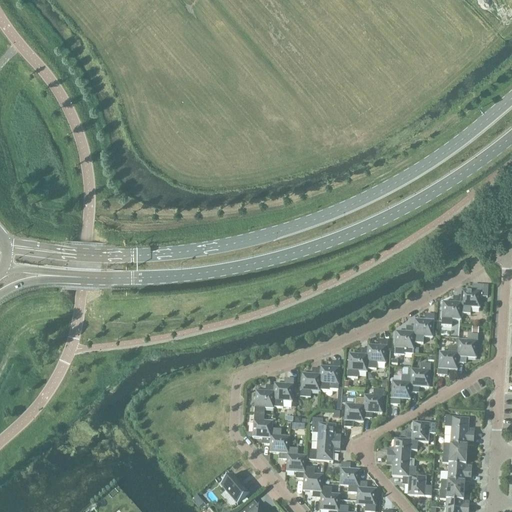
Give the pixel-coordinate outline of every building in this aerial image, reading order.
[(462,291),(461,298),(462,298),(461,315),(470,315),(471,309),(480,310),(480,298),(486,299),(487,287),(471,286),(471,292),(462,291)] [(462,298),(461,298),(455,298),(455,304),(443,303),(441,327),(451,327),(452,321),(461,322),(461,315),(462,298)] [(415,321),(414,328),(415,328),(414,344),(423,345),(424,338),(433,339),(434,316),(427,315),(427,322),(415,321)] [(415,328),(414,328),(408,327),(408,334),(396,333),(394,356),(404,357),(404,355),(413,356),(413,355),(414,349),(414,344),(415,328)] [(458,341),(458,348),(457,364),(458,365),(464,365),(464,359),(476,360),(478,336),(468,335),(467,342),(458,341)] [(368,346),(367,350),(368,350),(366,370),(367,370),(376,371),(377,364),(386,365),(387,342),(380,341),(380,347),(368,346)] [(458,348),(449,347),(448,354),(439,353),(438,376),(445,377),(445,371),(457,372),(458,365),(457,364),(458,348)] [(368,350),(367,350),(362,350),(361,356),(349,355),(347,379),(357,380),(358,372),(367,373),(367,370),(366,370),(368,350)] [(320,368),(320,370),(321,370),(319,392),(320,392),(338,393),(340,363),(333,363),(333,369),(320,368)] [(411,371),(411,378),(410,394),(411,394),(416,394),(417,388),(429,389),(431,366),(421,365),(420,372),(411,371)] [(321,370),(320,370),(315,370),(314,376),(302,375),(300,399),(311,399),(311,393),(320,393),(320,392),(319,392),(321,370)] [(411,378),(402,377),(401,383),(392,383),(391,406),(398,406),(398,400),(410,401),(411,394),(410,394),(411,378)] [(274,385),(274,387),(275,387),(273,409),(274,409),(283,409),(283,403),(292,403),(294,380),(287,380),(286,386),(274,385)] [(256,392),(254,415),(264,416),(265,410),(274,410),(274,409),(273,409),(275,387),(274,387),(268,387),(268,393),(256,392)] [(364,397),(364,400),(365,400),(363,420),(364,420),(370,420),(370,414),(382,415),(384,391),(374,391),(373,397),(364,397)] [(343,399),(343,405),(346,405),(344,429),(351,429),(351,423),(363,424),(364,420),(363,420),(365,400),(364,400),(343,399)] [(264,446),(270,446),(271,446),(272,430),(272,431),(273,426),(273,423),(264,422),(264,416),(254,415),(252,439),(265,440),(264,446)] [(451,429),(451,438),(474,439),(474,433),(468,432),(469,420),(445,419),(445,429),(451,429)] [(318,435),(317,444),(340,445),(341,439),(335,438),(335,426),(323,425),(323,421),(312,420),(311,435),(318,435)] [(406,435),(405,441),(405,442),(418,443),(428,444),(429,435),(435,435),(436,425),(413,424),(412,436),(406,435)] [(281,461),(287,461),(288,461),(288,450),(289,450),(290,438),(281,438),(281,431),(274,431),(272,431),(272,430),(271,446),(270,446),(269,454),(282,455),(281,461)] [(444,445),(443,455),(466,457),(467,445),(473,445),(474,439),(451,438),(450,446),(444,445)] [(387,452),(387,459),(410,460),(411,452),(417,452),(418,443),(405,442),(405,441),(394,440),(393,453),(387,452)] [(340,445),(317,444),(317,452),(310,452),(309,462),(333,463),(334,451),(340,452),(340,445)] [(217,475),(221,472),(217,467),(222,463),(210,450),(197,461),(208,475),(213,471),(217,475)] [(298,480),(304,481),(305,469),(306,469),(306,457),(297,457),(298,450),(289,450),(288,450),(288,461),(287,461),(286,473),(298,474),(298,480)] [(449,465),(448,474),(471,475),(472,469),(466,468),(466,457),(443,455),(442,465),(449,465)] [(392,478),(403,478),(415,479),(415,478),(416,469),(409,469),(410,460),(387,459),(386,465),(393,465),(392,478)] [(348,494),(357,495),(358,495),(358,483),(359,483),(360,471),(348,471),(348,465),(341,464),(340,487),(349,488),(348,494)] [(315,499),(321,500),(322,488),(323,477),(314,476),(315,470),(306,469),(305,469),(304,481),(303,492),(315,493),(315,499)] [(441,482),(440,491),(464,493),(465,481),(471,482),(471,475),(448,474),(448,482),(441,482)] [(250,496),(233,476),(220,487),(237,506),(250,496)] [(403,478),(402,484),(408,485),(408,497),(431,498),(432,488),(425,488),(426,479),(415,478),(415,479),(403,478)] [(358,495),(357,495),(356,506),(365,507),(364,511),(375,511),(377,491),(364,490),(365,484),(359,483),(358,483),(358,495)] [(338,511),(339,508),(340,496),(331,496),(332,489),(322,488),(321,500),(320,511),(338,511)] [(446,501),(446,510),(469,511),(469,505),(463,504),(464,493),(440,491),(440,501),(446,501)] [(241,511),(263,511),(259,506),(257,508),(252,503),(241,511)]
